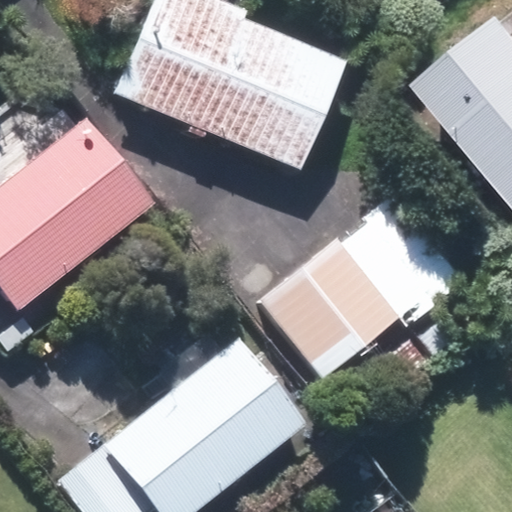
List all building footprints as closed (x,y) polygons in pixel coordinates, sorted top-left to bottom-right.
[(146,0),(109,91),(294,168),(338,60),(232,16),(235,8),(216,0),(146,0)] [(384,0),(397,17),(418,0),(384,0)] [(414,79),(511,202),(511,24),(501,11),(414,79)] [(0,316),(125,214),(56,130),(0,176),(0,316)] [(251,299),(316,379),(392,318),(400,329),(457,284),(384,192),(251,299)] [(407,341),(423,359),(445,340),(430,322),(407,341)] [(350,381),(367,402),(419,360),(400,339),(350,381)] [(154,397),(84,453),(131,511),(182,511),(284,430),(216,346),(203,357),(190,341),(141,380),(154,397)] [(511,372),(508,376),(511,381),(511,440),(499,452),(511,466),(511,372)]
